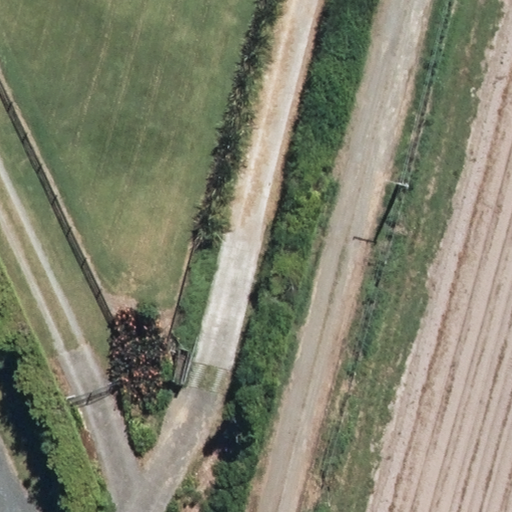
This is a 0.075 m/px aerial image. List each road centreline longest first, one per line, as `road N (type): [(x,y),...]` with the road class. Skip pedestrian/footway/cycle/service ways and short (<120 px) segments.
road 1 (unknown): [(169,511),(297,0)]
road 2 (unknown): [(127,511),(0,250)]
